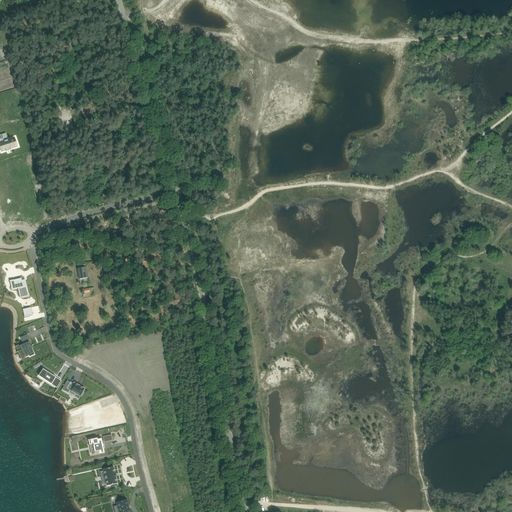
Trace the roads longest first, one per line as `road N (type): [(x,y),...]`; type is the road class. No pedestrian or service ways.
road 1 (track): [(184,219),(236,210),(268,190),(321,182),(383,187),(433,171),(451,171),(464,186),(511,207)]
road 2 (tertiary): [(244,511),(177,193)]
road 3 (tertiary): [(177,193),(118,0)]
road 4 (track): [(189,237),(85,259),(78,245),(54,239),(49,226)]
road 5 (unclassified): [(43,228),(177,193)]
